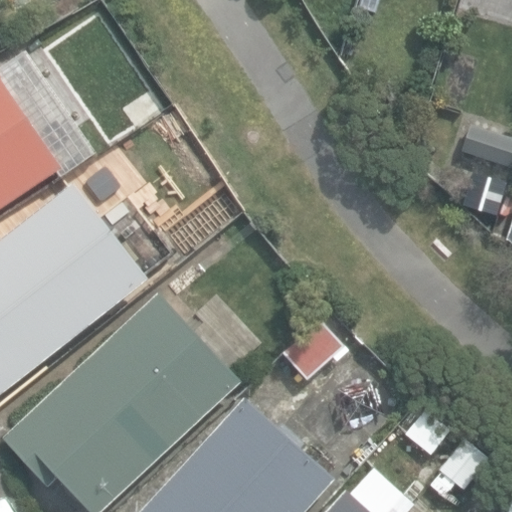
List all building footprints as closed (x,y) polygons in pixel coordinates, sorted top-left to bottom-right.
[(424,0),(400,80),(433,91),(460,0),(424,0)] [(0,210),(68,166),(0,63),(0,210)] [(511,167),(511,164),(511,137),(469,124),(461,152),(511,167)] [(0,396),(151,280),(76,182),(0,240),(0,396)] [(64,475),(97,511),(101,511),(247,380),(164,289),(5,434),(53,486),(64,475)] [(288,353),(312,380),(348,347),(324,320),(288,353)] [(140,511),(305,511),(338,476),(247,394),(140,511)] [(432,453),(450,430),(426,410),(407,433),(432,453)] [(464,493),(491,456),(463,435),(436,472),(464,493)] [(326,511),(376,511),(349,487),(326,511)]
